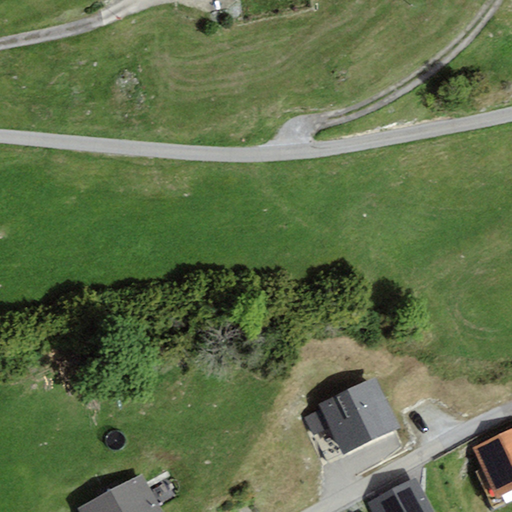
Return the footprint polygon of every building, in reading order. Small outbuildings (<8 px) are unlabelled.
[(330,428),(343,456),(399,429),(375,378),(319,405),(321,411),(330,428)] [(330,428),(321,411),(304,419),(312,437),(330,428)] [(511,430),(472,449),(482,469),(476,472),(493,509),(511,500),(511,430)] [(161,511),(142,475),(78,508),(80,511),(161,511)] [(432,511),(416,479),(366,504),(370,511),(432,511)]
